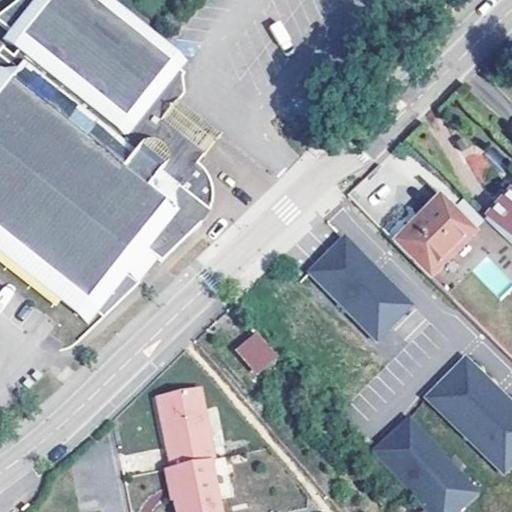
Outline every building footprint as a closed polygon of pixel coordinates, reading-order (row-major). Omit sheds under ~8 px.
[(197,167),(204,159),(171,132),(161,123),(178,103),(182,99),(184,77),(180,73),(185,66),(104,0),(20,0),(0,16),(0,22),(12,33),(6,40),(19,50),(14,57),(3,48),(0,52),(0,252),(59,301),(86,323),(96,314),(103,322),(138,286),(125,274),(144,252),(158,265),(160,266),(189,228),(195,233),(207,222),(211,213),(212,200),(211,190),(207,179),(197,167)] [(161,123),(204,159),(220,138),(178,103),(161,123)] [(511,244),(511,191),(511,192),(509,191),(484,218),(511,244)] [(436,200),(393,245),(430,280),(473,235),(436,200)] [(189,228),(160,266),(161,267),(195,233),(189,228)] [(374,269),(346,241),(312,276),(380,343),(414,309),(374,269)] [(0,263),(53,308),(59,301),(0,252),(0,263)] [(125,274),(138,286),(158,265),(144,252),(125,274)] [(472,269),(497,297),(511,284),(511,283),(488,255),(472,269)] [(0,312),(1,313),(15,292),(5,286),(0,292),(0,312)] [(276,361),(257,338),(238,354),(257,377),(276,361)] [(511,402),(504,395),(467,360),(429,399),(507,474),(511,469),(511,402)] [(196,391),(157,399),(167,454),(162,455),(165,470),(204,461),(209,460),(196,391)] [(152,400),(162,455),(167,454),(157,399),(152,400)] [(460,511),(477,496),(409,421),(394,435),(397,439),(394,442),(390,445),(387,441),(372,455),(423,511),(460,511)] [(397,439),(394,435),(387,441),(390,445),(394,442),(397,439)] [(213,511),(204,461),(165,470),(171,502),(167,503),(168,511),(213,511)] [(164,503),(167,503),(171,502),(165,470),(159,472),(164,503)]
